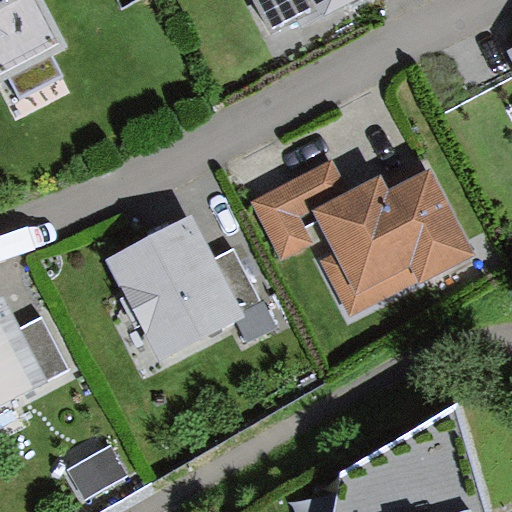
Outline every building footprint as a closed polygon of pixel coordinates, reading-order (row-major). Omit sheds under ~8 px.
[(0,0),(0,76),(61,49),(37,0),(0,0)] [(292,0),(314,45),(393,7),(389,0),(292,0)] [(426,293),(472,270),(426,177),(390,195),(381,178),(349,193),(337,168),(255,209),(284,268),(325,248),(337,272),(324,278),(355,340),(431,302),(426,293)] [(168,370),(240,333),(235,324),(258,312),(230,258),(207,270),(188,234),(116,272),(168,370)] [(0,306),(0,415),(73,383),(46,324),(19,336),(4,304),(0,306)] [(487,511),(459,422),(327,497),(326,511),(487,511)] [(117,453),(68,477),(84,509),(133,485),(117,453)]
